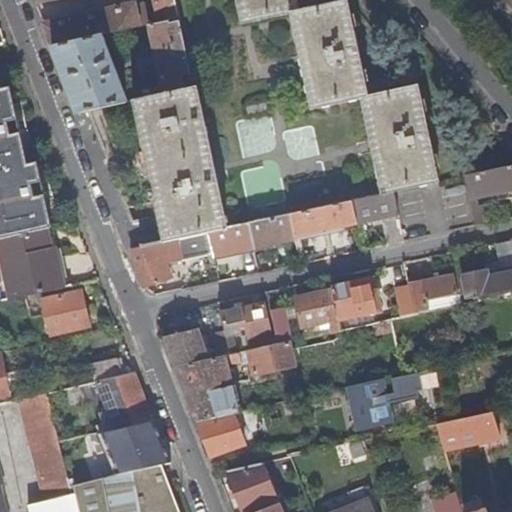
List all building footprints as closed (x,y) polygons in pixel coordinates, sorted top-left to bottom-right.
[(43,24),(51,46),(99,35),(148,24),(177,18),(172,0),(150,0),(152,5),(144,6),(142,1),(43,24)] [(341,0),(295,10),(292,0),(234,0),(240,24),(290,13),(310,110),(360,99),(381,193),(391,191),(436,182),(415,85),(365,95),(342,0),(341,0)] [(153,89),(154,95),(182,89),(179,75),(189,73),(177,18),(148,24),(161,87),(153,89)] [(124,31),(117,32),(120,47),(127,45),(124,31)] [(66,83),(77,112),(124,101),(112,71),(108,72),(105,66),(110,64),(99,35),(51,46),(66,83)] [(46,228),(52,227),(36,161),(27,163),(9,86),(0,88),(0,230),(2,238),(46,228)] [(164,241),(207,232),(227,227),(195,86),(192,87),(182,89),(154,95),(132,100),(164,241)] [(511,164),(490,170),(465,175),(475,225),(493,221),(489,203),(477,206),(475,196),(511,188),(511,164)] [(385,245),(402,241),(391,191),(381,193),(289,213),(294,236),(379,218),(385,245)] [(246,223),(251,247),(294,238),(294,236),(289,213),(246,223)] [(207,232),(212,256),(251,247),(246,223),(227,227),(207,232)] [(52,258),(46,228),(2,238),(0,238),(0,251),(6,280),(10,279),(14,298),(63,286),(57,257),(52,258)] [(164,241),(159,242),(164,266),(187,262),(191,282),(216,277),(212,256),(207,232),(164,241)] [(135,262),(155,253),(152,243),(130,248),(135,262)] [(511,260),(511,246),(511,245),(496,248),(500,264),(511,260)] [(135,262),(145,288),(165,279),(155,253),(135,262)] [(511,270),(511,260),(500,264),(482,268),(483,271),(484,271),(486,277),(511,270)] [(466,298),(511,288),(511,270),(486,277),(484,271),(483,271),(462,275),(466,298)] [(421,277),(406,280),(407,285),(411,303),(456,293),(452,274),(422,281),(421,277)] [(372,278),(351,283),(352,289),(373,284),(372,278)] [(351,283),(331,287),(331,288),(338,319),(378,310),(373,284),(352,289),(351,283)] [(411,303),(407,285),(393,287),(399,317),(413,314),(411,303)] [(327,322),(330,332),(340,330),(338,319),(331,288),(295,296),(302,327),(300,327),(301,332),(305,332),(304,327),(327,322)] [(82,291),(43,299),(51,334),(90,325),(82,291)] [(220,312),(224,331),(225,336),(240,333),(239,328),(245,327),(250,350),(276,344),(274,332),(271,333),(264,301),(220,312)] [(276,344),(288,342),(292,341),(284,308),(270,312),(274,332),(276,344)] [(164,337),(176,367),(208,360),(198,329),(164,337)] [(212,333),(218,358),(230,355),(225,336),(224,331),(212,333)] [(232,413),(237,411),(231,386),(236,385),(235,379),(230,380),(225,364),(240,361),(241,364),(249,362),(252,375),(293,366),(288,342),(276,344),(250,350),(230,355),(218,358),(208,360),(176,367),(185,391),(197,421),(232,413)] [(0,395),(10,394),(2,352),(0,352),(0,395)] [(97,381),(122,375),(119,358),(92,364),(96,381),(97,381)] [(145,398),(135,372),(122,375),(97,381),(107,410),(100,412),(102,423),(96,424),(99,432),(100,432),(115,428),(122,427),(154,420),(145,398)] [(381,379),(348,387),(358,430),(374,427),(374,425),(390,421),(381,379)] [(428,417),(430,425),(435,424),(445,422),(444,414),(439,415),(434,385),(417,387),(422,418),(428,417)] [(63,399),(61,390),(48,392),(50,403),(63,399)] [(74,493),(72,484),(60,441),(50,403),(48,392),(18,399),(44,502),(71,494),(74,493)] [(435,424),(441,444),(483,435),(481,428),(495,425),(492,411),(445,422),(435,424)] [(205,442),(211,458),(232,450),(226,433),(237,428),(232,413),(197,421),(205,442)] [(161,437),(154,420),(122,427),(135,460),(166,451),(161,437)] [(117,440),(115,428),(100,432),(102,443),(117,440)] [(236,496),(242,511),(256,511),(277,504),(262,463),(227,471),(236,496)] [(177,511),(159,464),(131,470),(72,484),(74,493),(78,511),(177,511)] [(27,506),(28,511),(75,511),(71,494),(44,502),(27,506)] [(438,511),(463,511),(461,506),(457,494),(435,502),(438,511)] [(483,511),(480,500),(461,506),(463,511),(483,511)] [(338,511),(371,511),(367,501),(338,511)]
